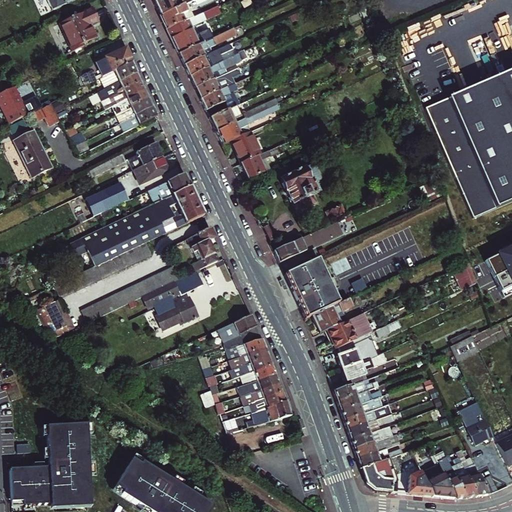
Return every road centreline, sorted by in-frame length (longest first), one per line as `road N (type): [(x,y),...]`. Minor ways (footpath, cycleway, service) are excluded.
road 1 (primary): [(125,0),(297,357),(349,501)]
road 2 (residential): [(349,501),(451,511),(511,501)]
